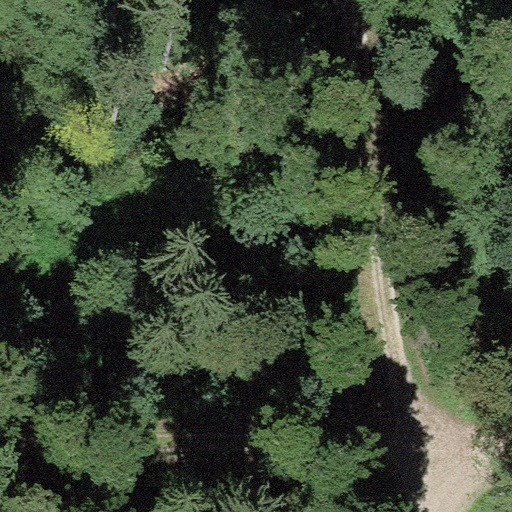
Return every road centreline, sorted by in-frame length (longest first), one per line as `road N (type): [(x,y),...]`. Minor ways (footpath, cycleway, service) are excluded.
road 1 (track): [(368,0),(409,426)]
road 2 (track): [(0,436),(409,426)]
